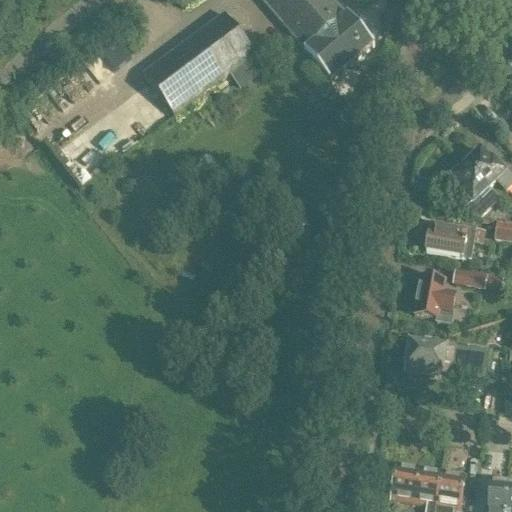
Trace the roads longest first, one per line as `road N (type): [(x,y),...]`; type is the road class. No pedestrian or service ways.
road 1 (residential): [(353,415),(406,120),(417,0)]
road 2 (residential): [(511,435),(353,415)]
